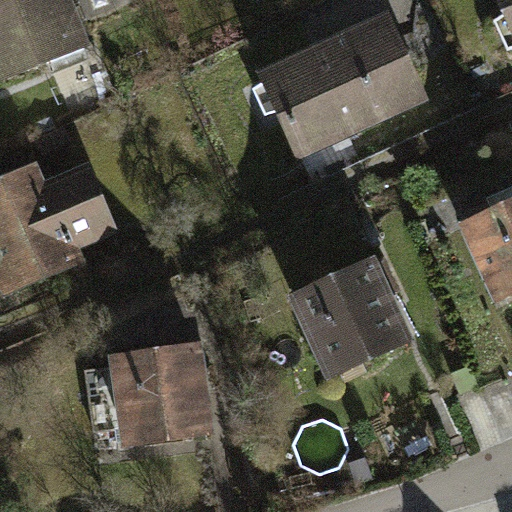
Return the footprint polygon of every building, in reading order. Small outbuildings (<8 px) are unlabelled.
[(0,0),(0,73),(90,40),(74,0),(0,0)] [(511,0),(488,0),(511,55),(511,0)] [(262,86),(295,160),(427,101),(394,27),(262,86)] [(113,241),(90,177),(48,192),(40,173),(0,188),(0,294),(4,304),(80,274),(73,256),(113,241)] [(511,199),(458,223),(491,299),(511,290),(511,199)] [(373,269),(290,312),(333,393),(415,351),(373,269)] [(206,358),(116,366),(124,453),(215,444),(206,358)]
